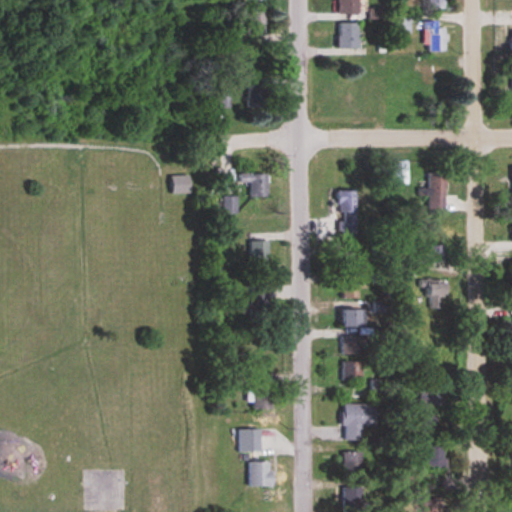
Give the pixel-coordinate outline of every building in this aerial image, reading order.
[(355,0),(333,0),(334,13),(355,13),(355,0)] [(425,0),(425,9),(442,9),(442,0),(425,0)] [(263,12),(243,12),(243,35),(263,35),(263,12)] [(390,34),(409,34),(409,16),(390,16),(390,34)] [(335,48),(355,48),(355,23),(335,23),(335,48)] [(423,23),(423,51),(444,51),(444,23),(423,23)] [(404,71),(418,71),(418,57),(404,57),(404,71)] [(426,68),(426,102),(445,102),(445,68),(426,68)] [(264,82),(251,83),(252,110),(265,110),(264,82)] [(333,108),(360,108),(360,88),(351,88),(351,84),(331,84),(331,98),(333,98),(333,108)] [(391,183),(405,183),(405,161),(391,162),(391,183)] [(444,173),(426,173),(426,212),(444,212),(444,173)] [(266,174),(237,174),(237,184),(248,184),(248,197),(266,197),(266,174)] [(187,176),(170,176),(170,195),(187,195),(187,176)] [(355,190),(335,191),(336,221),(335,221),(336,239),(356,239),(355,190)] [(221,197),(221,214),(236,214),(236,197),(221,197)] [(266,264),(266,242),(248,242),(248,264),(266,264)] [(443,262),(443,245),(414,245),(414,262),(443,262)] [(359,281),(339,281),(339,299),(360,299),(359,281)] [(425,309),(439,309),(439,283),(425,283),(425,309)] [(266,285),(247,285),(247,320),(266,320),(266,285)] [(337,327),(364,327),(364,310),(338,309),(337,327)] [(340,355),(360,355),(360,336),(340,336),(340,355)] [(360,361),(339,361),(339,381),(360,381),(360,361)] [(269,383),(250,383),(250,410),(269,410),(269,383)] [(439,406),(439,386),(415,386),(415,430),(431,430),(431,406),(439,406)] [(371,427),(371,405),(340,405),(340,440),(360,440),(360,427),(371,427)] [(416,444),(416,458),(421,458),(421,470),(442,470),(442,444),(416,444)] [(360,452),(340,452),(340,481),(360,481),(360,452)] [(246,461),(246,486),(268,486),(268,461),(246,461)] [(361,511),(362,489),(341,488),(340,511),(361,511)] [(420,511),(437,511),(437,498),(420,498),(420,511)]
